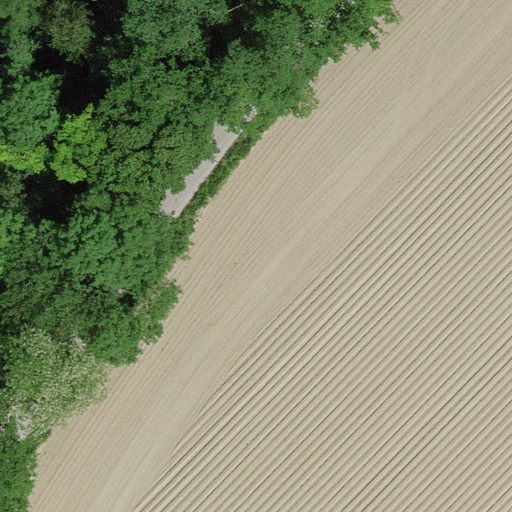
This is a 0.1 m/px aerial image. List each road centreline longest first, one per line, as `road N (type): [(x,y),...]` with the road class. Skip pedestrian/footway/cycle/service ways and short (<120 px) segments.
road 1 (unclassified): [(0,451),(251,99)]
road 2 (unclassified): [(343,0),(251,99)]
